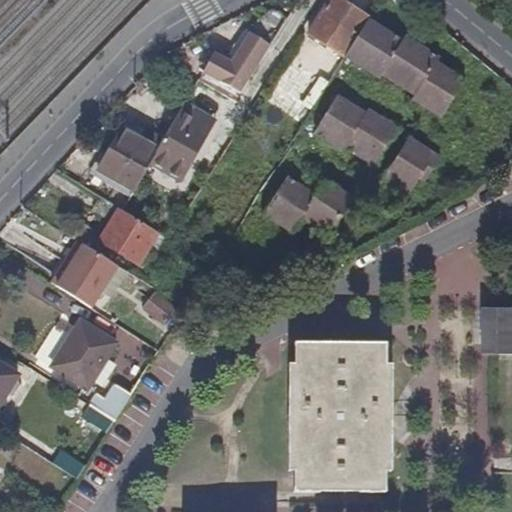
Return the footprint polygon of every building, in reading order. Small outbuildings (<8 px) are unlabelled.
[(368,18),(340,0),(329,0),(307,35),(342,58),(368,18)] [(368,19),(343,59),(379,81),(381,78),(412,97),(410,100),(441,119),(465,79),(437,63),(440,59),(404,37),(402,41),(368,19)] [(249,34),(245,31),(227,60),(231,63),(249,34)] [(227,60),(214,53),(202,71),(239,94),(269,47),(249,34),(231,63),(227,60)] [(365,113),(337,96),(313,134),(342,153),(344,149),(373,167),(398,128),(368,109),(365,113)] [(185,101),(181,109),(212,127),(217,120),(185,101)] [(212,127),(181,109),(162,141),(195,159),(212,127)] [(124,120),(120,129),(158,149),(162,141),(124,120)] [(158,149),(120,129),(96,169),(134,191),(150,164),(158,149)] [(440,157),(408,137),(382,177),(409,194),(418,180),(423,183),(440,157)] [(162,141),(158,149),(150,164),(181,182),(195,159),(162,141)] [(314,193),(286,175),(261,215),(292,234),(303,219),(329,237),(355,197),(324,178),(314,193)] [(118,208),(101,197),(93,211),(109,222),(118,208)] [(118,208),(109,222),(98,240),(143,268),(150,258),(156,262),(171,241),(118,208)] [(99,253),(77,239),(50,282),(74,298),(99,253)] [(117,265),(99,253),(74,298),(90,307),(117,265)] [(175,309),(153,293),(142,308),(164,323),(175,309)] [(511,308),(484,309),(484,355),(511,355),(511,308)] [(115,343),(81,321),(53,366),(88,389),(115,343)] [(293,363),(287,363),(286,471),(293,471),(293,492),(384,493),(385,472),(390,472),(390,424),(391,411),(391,364),(385,364),(385,342),(293,343),(293,363)] [(0,404),(19,375),(0,363),(0,404)] [(104,396),(95,391),(88,404),(115,421),(131,394),(113,383),(104,396)] [(403,412),(391,411),(390,424),(403,424),(403,412)] [(214,426),(202,426),(202,438),(215,438),(214,426)] [(215,438),(202,438),(202,451),(215,451),(215,438)] [(12,511),(15,509),(0,499),(0,510),(3,511),(12,511)]
